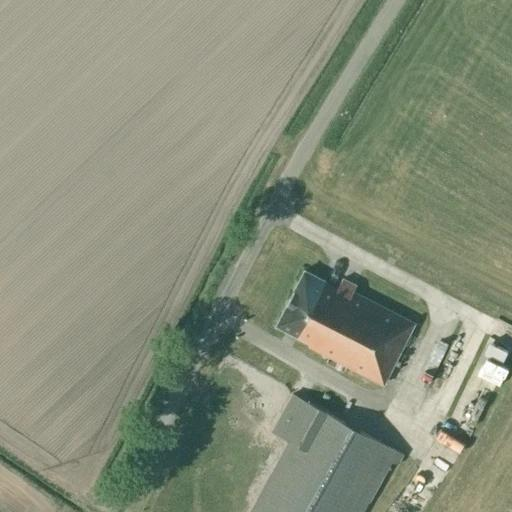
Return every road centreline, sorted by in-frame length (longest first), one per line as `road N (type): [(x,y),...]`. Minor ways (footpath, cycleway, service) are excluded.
road 1 (unclassified): [(117,511),(295,166),(395,0)]
road 2 (track): [(0,435),(113,511)]
